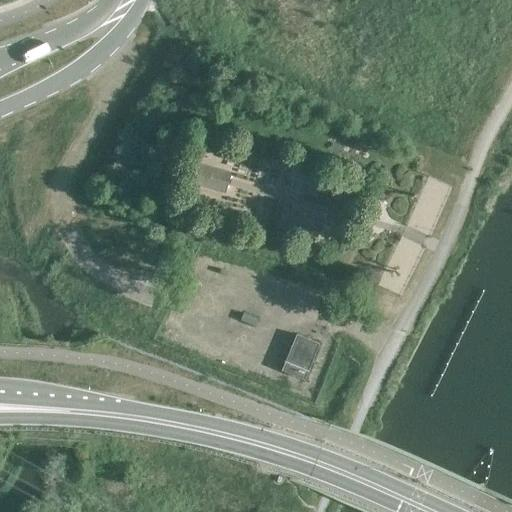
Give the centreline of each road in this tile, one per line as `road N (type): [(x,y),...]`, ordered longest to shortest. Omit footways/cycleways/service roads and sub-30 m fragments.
road 1 (unclassified): [(365,409),(511,90)]
road 2 (secondary): [(420,511),(312,466),(168,423)]
road 3 (tertiary): [(0,110),(93,57),(141,0)]
road 4 (secondary): [(168,423),(119,406),(0,391)]
road 5 (secondary): [(0,420),(168,423)]
road 6 (tertiary): [(111,0),(87,20),(0,60)]
